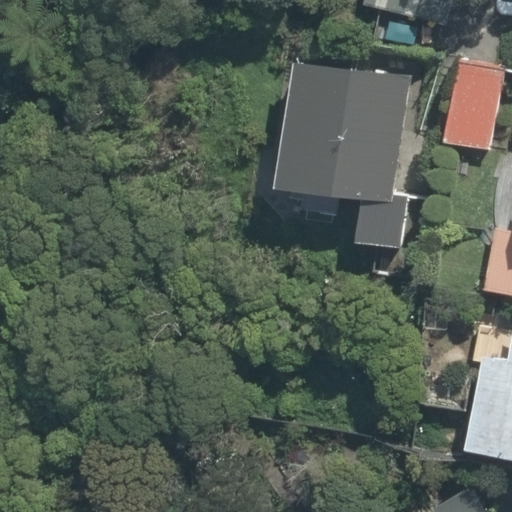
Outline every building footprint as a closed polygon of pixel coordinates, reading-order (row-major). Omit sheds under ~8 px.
[(508,66),(455,57),(441,138),(494,147),(508,66)] [(295,65),(284,201),(362,207),(359,246),(404,250),(419,75),(295,65)] [(511,222),(501,221),(490,297),(511,299),(511,222)] [(511,333),(508,357),(484,353),(467,455),(511,462),(511,333)] [(478,511),(471,499),(447,511),(478,511)]
